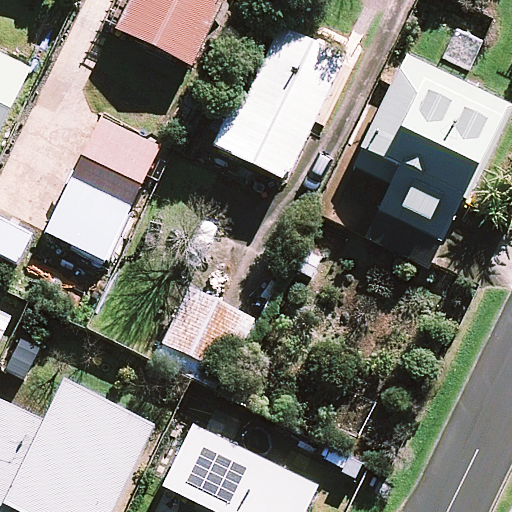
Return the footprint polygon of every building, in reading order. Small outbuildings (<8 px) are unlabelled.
[(223,0),(121,0),(107,29),(190,69),(217,14),(223,0)] [(341,62),(278,31),(244,100),(238,97),(213,148),(281,182),(341,62)] [(0,123),(26,71),(0,57),(0,123)] [(505,110),(404,60),(350,168),(388,187),(362,238),(426,270),(505,110)] [(156,148),(99,122),(45,238),(102,264),(156,148)] [(246,319),(187,291),(153,364),(212,391),(246,319)] [(0,339),(9,320),(0,315),(0,339)] [(13,357),(0,384),(0,395),(31,409),(47,373),(13,357)] [(112,511),(152,427),(61,385),(42,425),(0,405),(0,511),(112,511)] [(301,511),(313,488),(190,429),(162,487),(169,490),(158,511),(301,511)]
